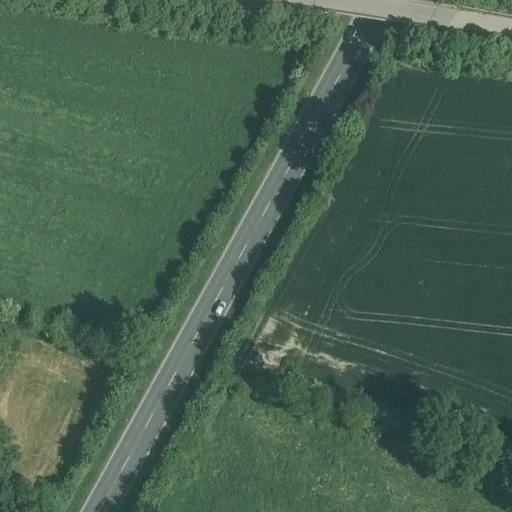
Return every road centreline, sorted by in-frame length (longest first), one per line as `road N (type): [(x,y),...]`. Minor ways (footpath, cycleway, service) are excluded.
road 1 (primary): [(382,0),(100,511)]
road 2 (unclassified): [(511,32),(321,0)]
